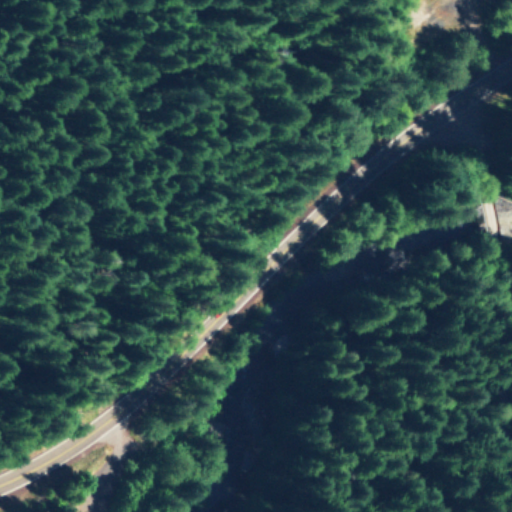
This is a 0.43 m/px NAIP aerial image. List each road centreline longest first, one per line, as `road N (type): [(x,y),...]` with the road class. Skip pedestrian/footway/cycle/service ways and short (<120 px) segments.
road 1 (primary): [(511,61),(375,137),(299,205),(127,387),(29,479),(0,493)]
road 2 (track): [(455,87),(511,278)]
